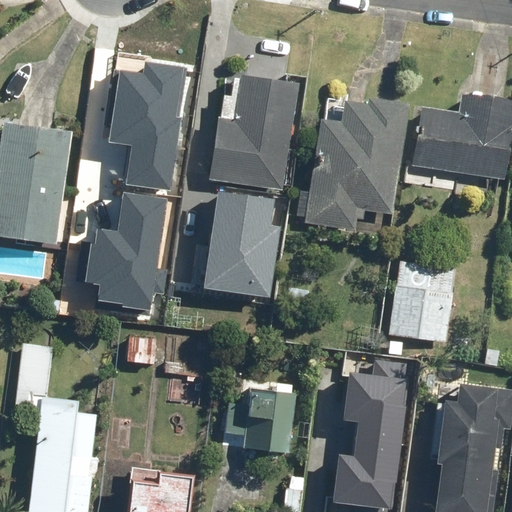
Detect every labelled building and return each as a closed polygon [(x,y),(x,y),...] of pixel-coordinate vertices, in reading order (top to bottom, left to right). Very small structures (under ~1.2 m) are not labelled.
[(138,74),(115,70),(105,143),(128,146),(123,185),(168,191),(185,67),(140,61),(138,74)] [(218,117),(215,116),(206,181),(280,191),(294,84),(237,76),(237,78),(231,78),(228,96),(221,95),(218,117)] [(453,116),(413,110),(405,168),(499,182),(510,104),(456,96),(453,116)] [(335,125),(312,123),(307,195),(300,195),(297,227),(349,232),(350,222),(359,222),(359,216),(390,218),(399,105),(360,102),(359,110),(336,109),(335,125)] [(0,242),(51,248),(51,242),(65,244),(68,212),(55,211),(63,133),(0,127),(0,242)] [(213,192),(199,289),(268,299),(278,228),(266,226),(270,200),(213,192)] [(163,199),(121,193),(115,233),(93,230),(91,243),(79,242),(73,282),(95,286),(93,301),(119,304),(118,307),(148,311),(150,293),(163,295),(167,270),(153,268),(163,199)] [(452,268),(397,261),(389,336),(443,343),(452,268)] [(188,267),(171,266),(169,300),(180,300),(178,326),(213,328),(214,303),(194,302),(196,278),(188,278),(188,267)] [(266,334),(268,306),(241,303),(239,331),(266,334)] [(152,340),(120,338),(119,366),(151,368),(152,340)] [(72,402),(45,400),(50,350),(15,346),(9,409),(33,412),(23,511),(82,511),(87,480),(90,481),(93,460),(88,460),(93,417),(71,415),(72,402)] [(374,376),(350,374),(344,420),(360,422),(358,440),(401,445),(411,366),(375,362),(374,376)] [(452,407),(441,406),(435,464),(440,464),(435,511),(495,511),(502,451),(505,451),(507,430),(511,431),(511,423),(511,391),(454,386),(452,407)] [(236,453),(286,457),(290,397),(243,394),(242,405),(222,403),(219,437),(237,439),(236,453)] [(394,510),(401,445),(358,440),(356,456),(339,454),(334,503),(394,510)] [(178,511),(181,480),(155,478),(156,470),(120,467),(116,511),(178,511)]
